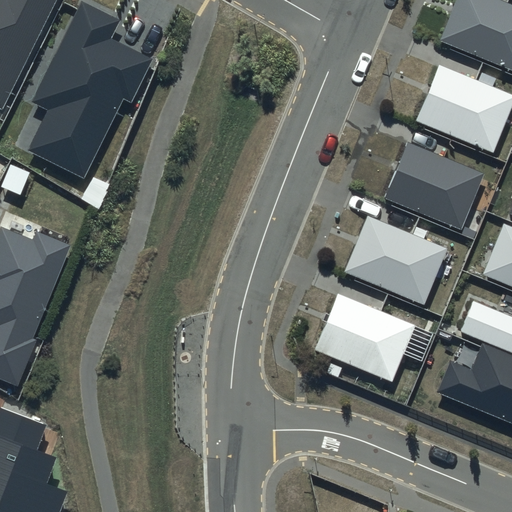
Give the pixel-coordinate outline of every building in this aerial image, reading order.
[(0,0),(0,110),(2,111),(55,0),(0,0)] [(121,19),(83,0),(79,0),(30,102),(46,110),(26,151),(83,179),(123,98),(131,101),(152,58),(112,38),(121,19)] [(511,7),(506,5),(493,0),(456,0),(452,10),(439,42),(451,47),(511,71),(511,7)] [(511,96),(475,81),(438,66),(429,89),(416,121),(426,125),(493,153),(511,105),(511,96)] [(443,159),(407,145),(398,167),(385,201),(392,203),(461,230),(483,174),(443,159)] [(412,236),(367,217),(357,240),(343,273),(356,278),(423,306),(447,250),(412,236)] [(511,228),(503,225),(482,276),(511,288),(511,228)] [(72,247),(36,233),(33,241),(1,229),(0,230),(0,380),(16,387),(72,247)] [(381,313),(336,294),(326,318),(313,350),(329,357),(391,382),(414,326),(381,313)] [(461,333),(511,354),(511,319),(473,304),(461,333)] [(511,357),(481,345),(480,348),(470,371),(450,362),(436,393),(511,425),(511,357)] [(47,425),(0,407),(0,510),(4,511),(60,511),(69,490),(49,483),(58,457),(38,450),(47,425)]
